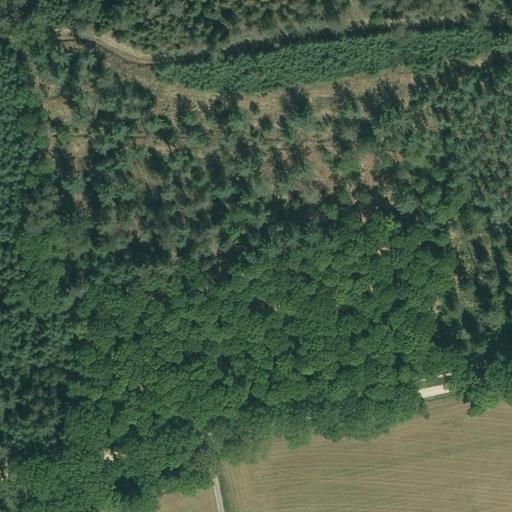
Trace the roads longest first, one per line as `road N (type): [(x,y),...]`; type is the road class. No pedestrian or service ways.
road 1 (track): [(103,459),(25,37)]
road 2 (track): [(103,459),(511,374)]
road 3 (track): [(357,27),(170,54),(76,33),(0,41)]
